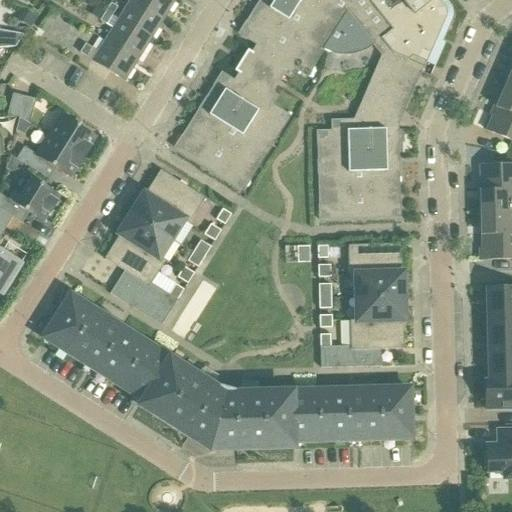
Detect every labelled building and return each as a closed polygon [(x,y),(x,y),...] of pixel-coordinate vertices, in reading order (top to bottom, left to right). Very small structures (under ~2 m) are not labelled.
[(118,21),(150,41),(163,20),(131,0),(118,21)] [(131,0),(163,20),(175,0),(131,0)] [(338,27),(347,13),(351,8),(341,2),(341,0),(260,0),(246,23),(238,34),(256,46),(252,54),(248,51),(235,72),(239,74),(234,82),(221,74),(214,86),(206,99),(206,98),(198,110),(199,111),(182,137),(174,149),(243,192),(251,180),(250,180),(267,153),(267,154),(275,142),(274,141),(282,129),(290,117),(272,106),(278,97),(272,93),(284,75),(289,79),(294,70),(307,78),(315,66),(314,66),(331,39),(339,27),(338,27)] [(341,0),(341,2),(351,8),(379,43),(381,41),(391,54),(407,60),(405,65),(421,71),(425,63),(435,67),(444,45),(441,43),(452,19),(452,16),(452,12),(452,8),(450,5),(445,0),(341,0)] [(111,4),(105,13),(112,17),(118,8),(111,4)] [(319,206),(319,221),(400,218),(400,204),(399,204),(399,173),(399,159),(398,159),(398,144),(398,126),(403,113),(415,84),(416,84),(421,71),(405,65),(407,60),(391,54),(381,41),(379,43),(351,8),(347,13),(382,56),(354,121),(331,121),(332,132),(317,132),(317,146),(318,161),(317,161),(318,177),(319,206)] [(107,26),(112,17),(105,13),(100,21),(107,26)] [(118,21),(105,41),(137,61),(150,41),(118,21)] [(137,61),(105,41),(92,62),(124,82),(137,61)] [(85,45),(80,53),(86,58),(92,49),(85,45)] [(496,108),(511,114),(511,89),(505,87),(496,108)] [(12,95),(6,119),(19,118),(24,99),(12,95)] [(36,102),(24,99),(19,118),(30,125),(36,102)] [(511,114),(496,108),(486,131),(511,142),(507,153),(511,154),(511,114)] [(61,116),(48,136),(85,159),(91,148),(90,147),(96,138),(61,116)] [(85,159),(48,136),(36,155),(24,148),(16,160),(42,176),(49,165),(71,178),(76,169),(78,170),(85,159)] [(480,192),(511,191),(511,154),(507,153),(508,165),(479,166),(480,192)] [(143,196),(183,221),(189,225),(205,199),(160,171),(145,196),(144,195),(143,196)] [(0,210),(13,218),(22,224),(28,213),(43,223),(49,214),(50,215),(57,203),(56,202),(59,197),(31,180),(20,196),(13,192),(8,200),(0,195),(0,210)] [(481,214),(511,212),(511,191),(480,192),(481,214)] [(132,215),(171,240),(183,221),(143,196),(132,215)] [(0,293),(2,295),(20,266),(1,254),(2,252),(0,250),(0,238),(13,218),(0,210),(0,293)] [(222,210),(216,220),(225,226),(231,215),(222,210)] [(511,233),(511,212),(481,214),(481,234),(511,233)] [(120,233),(160,258),(171,240),(132,215),(120,233)] [(211,225),(204,235),(214,242),(221,232),(211,225)] [(165,262),(160,258),(120,233),(119,235),(120,235),(104,260),(130,276),(149,288),(151,284),(165,262)] [(511,233),(481,234),(482,261),(511,260),(511,233)] [(194,252),(204,258),(211,248),(200,241),(194,252)] [(349,277),(356,277),(403,275),(403,274),(402,274),(401,245),(348,246),(349,277)] [(309,247),(297,247),(298,264),(310,263),(309,247)] [(328,247),(317,247),(318,259),(328,259),(328,247)] [(204,258),(194,252),(187,262),(198,268),(204,258)] [(330,266),(318,266),(318,278),(330,278),(330,266)] [(184,268),(177,278),(188,285),(194,274),(184,268)] [(403,297),(403,275),(356,277),(356,299),(403,297)] [(119,280),(110,294),(110,295),(111,296),(111,295),(161,326),(177,301),(151,284),(149,288),(130,276),(125,284),(119,280)] [(169,295),(177,301),(184,291),(175,285),(169,295)] [(319,298),(331,297),(331,285),(318,285),(319,298)] [(511,289),(488,290),(489,323),(511,322),(511,289)] [(71,297),(58,318),(82,333),(95,312),(71,297)] [(331,309),(331,297),(319,298),(319,310),(331,309)] [(403,297),(356,299),(357,320),(404,319),(403,297)] [(95,312),(82,333),(69,354),(107,378),(133,336),(95,312)] [(331,316),(319,317),(320,329),(332,328),(331,316)] [(69,354),(82,333),(58,318),(45,338),(69,354)] [(404,321),(404,319),(357,320),(350,321),(351,347),(351,351),(374,351),(404,350),(403,321),(404,321)] [(511,352),(511,322),(489,323),(489,353),(511,352)] [(133,336),(107,378),(144,401),(170,360),(133,336)] [(320,336),(320,348),(330,348),(330,336),(320,336)] [(351,347),(330,348),(320,348),(321,369),(379,367),(379,368),(381,368),(381,367),(381,360),(374,360),(374,351),(351,351),(351,347)] [(511,382),(511,352),(489,353),(490,382),(490,383),(511,382)] [(293,442),(291,393),(235,395),(235,393),(235,392),(219,388),(217,390),(170,360),(144,401),(140,406),(202,445),(204,443),(220,447),(220,450),(293,448),(293,442)] [(490,382),(485,382),(486,410),(511,409),(511,382),(490,383),(490,382)] [(380,391),(381,415),(409,414),(409,390),(380,391)] [(381,440),(381,415),(380,391),(336,392),(337,441),(381,440)] [(291,393),(293,442),(337,441),(336,392),(291,393)] [(409,414),(381,415),(381,440),(410,439),(409,414)] [(487,453),(484,453),(484,469),(488,469),(488,473),(503,473),(504,480),(511,479),(511,430),(498,431),(498,446),(487,446),(487,453)]
